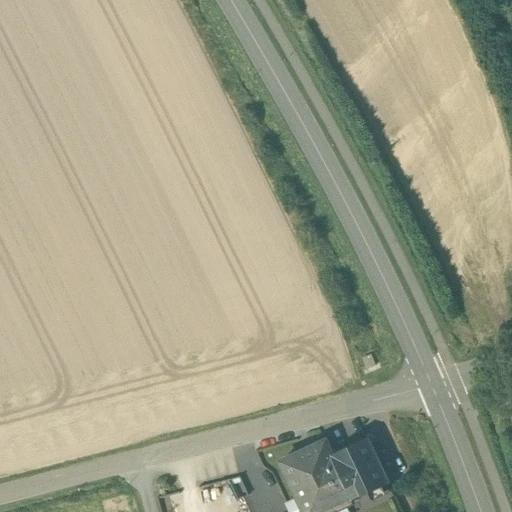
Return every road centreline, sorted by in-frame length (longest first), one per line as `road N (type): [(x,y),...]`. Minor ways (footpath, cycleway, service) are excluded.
road 1 (secondary): [(230,0),(300,116),(433,385)]
road 2 (unclassified): [(141,463),(433,385)]
road 3 (unclassified): [(0,499),(141,463)]
road 4 (secondary): [(433,385),(481,511)]
